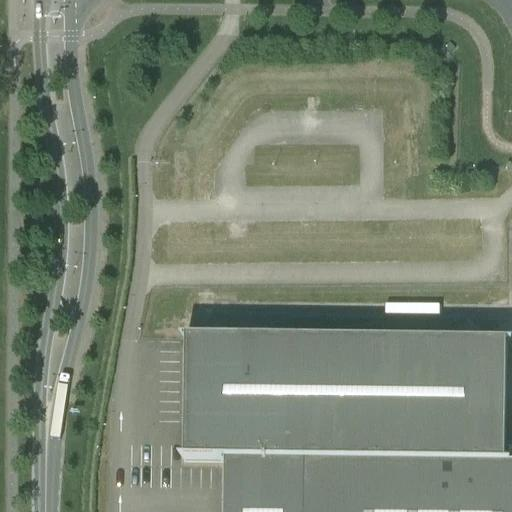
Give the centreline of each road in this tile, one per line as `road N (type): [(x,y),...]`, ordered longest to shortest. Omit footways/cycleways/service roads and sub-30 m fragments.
road 1 (secondary): [(47,511),(87,270),(89,208),(66,0)]
road 2 (secondary): [(39,0),(42,83),(63,185),(41,407),(43,511)]
